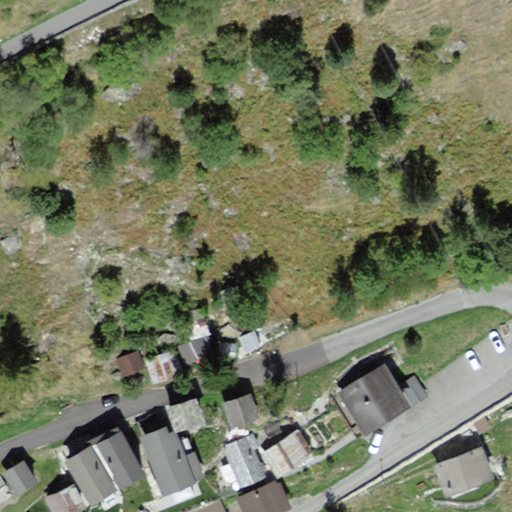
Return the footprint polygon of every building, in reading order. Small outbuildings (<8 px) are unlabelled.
[(190,361),(214,352),(207,335),(183,344),(190,361)] [(380,369),(333,397),(357,438),(404,411),(380,369)] [(247,398),(220,405),(227,430),(254,422),(247,398)] [(168,428),(136,440),(156,495),(188,483),(168,428)] [(115,433),(88,447),(111,489),(138,474),(115,433)] [(294,434),(258,458),(272,480),(309,457),(294,434)] [(250,443),(224,452),(237,488),(262,479),(250,443)] [(84,450),(60,463),(83,506),(108,492),(84,450)] [(476,453),(427,469),(437,499),(486,483),(476,453)] [(18,463),(0,474),(0,484),(10,499),(32,484),(18,463)] [(283,511),(273,486),(232,503),(235,511),(283,511)] [(69,488),(40,502),(44,511),(73,511),(79,510),(69,488)] [(228,511),(224,500),(194,511),(228,511)]
